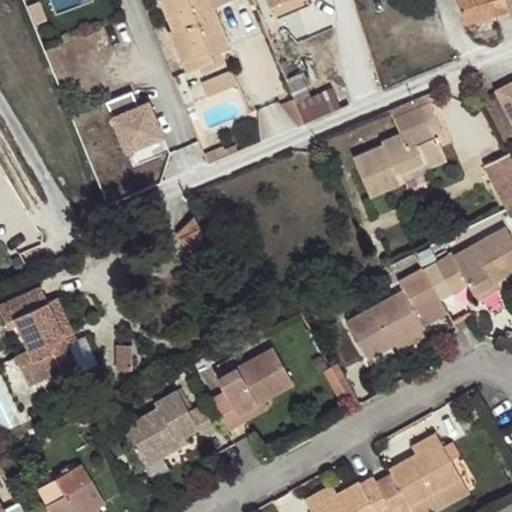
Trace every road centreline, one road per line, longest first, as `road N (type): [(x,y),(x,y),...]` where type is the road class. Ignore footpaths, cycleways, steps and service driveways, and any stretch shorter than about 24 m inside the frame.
road 1 (residential): [(0,93),(81,226),(511,51)]
road 2 (residential): [(234,511),(244,494),(456,379),(481,373),(511,383)]
